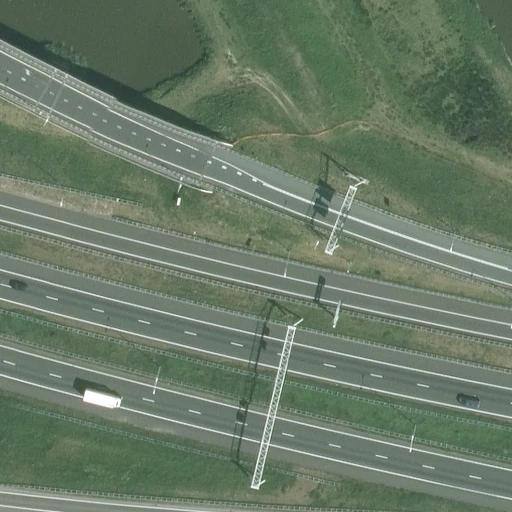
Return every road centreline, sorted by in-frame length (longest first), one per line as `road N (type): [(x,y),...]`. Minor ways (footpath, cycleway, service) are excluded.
road 1 (motorway): [(511,272),(366,231),(204,169),(0,67)]
road 2 (motorway): [(0,361),(511,486)]
road 3 (motorway): [(511,397),(0,274)]
road 4 (motorway): [(511,332),(203,265),(0,210)]
